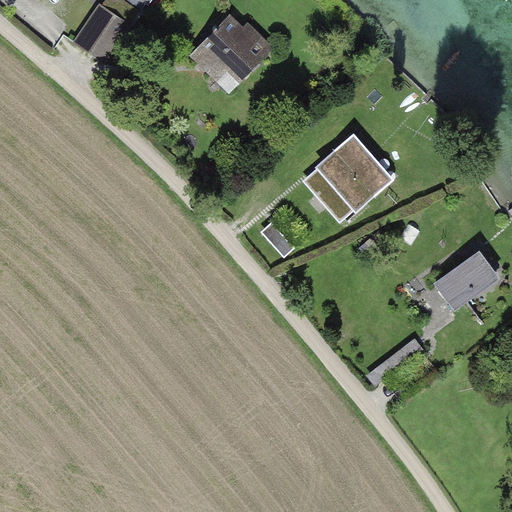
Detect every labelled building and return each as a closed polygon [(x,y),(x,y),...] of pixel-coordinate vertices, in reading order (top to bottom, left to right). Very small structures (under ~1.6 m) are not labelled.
[(151,30),(113,0),(108,0),(75,42),(116,74),(151,30)] [(270,51),(232,13),(188,57),(226,95),(270,51)] [(396,183),(355,138),(305,183),(346,228),(396,183)] [(296,253),(273,227),(262,237),(285,262),(296,253)] [(499,280),(478,251),(432,284),(453,313),(499,280)]
